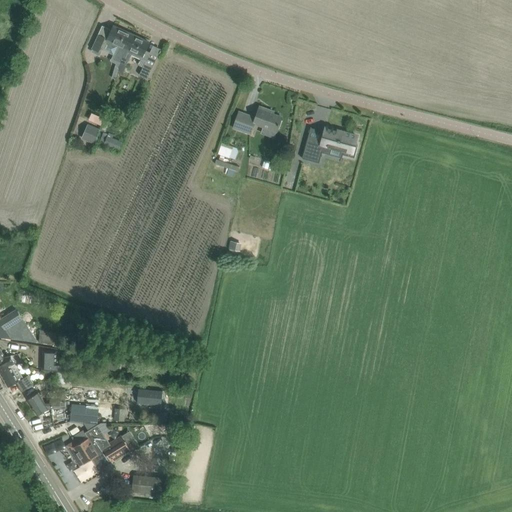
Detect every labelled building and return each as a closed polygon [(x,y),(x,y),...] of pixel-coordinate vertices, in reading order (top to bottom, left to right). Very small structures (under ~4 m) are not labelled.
[(98,35),(91,49),(98,52),(105,38),(109,40),(121,46),(114,59),(119,62),(116,69),(118,70),(120,62),(133,35),(114,26),(112,30),(102,26),(98,35)] [(118,70),(117,73),(122,75),(131,54),(141,59),(145,61),(143,66),(139,75),(147,79),(154,65),(146,61),(150,52),(145,50),(149,42),(133,35),(120,62),(118,70)] [(276,131),(278,127),(281,117),(269,113),(270,110),(260,107),(256,118),(239,112),(233,128),(250,134),(254,124),(276,131)] [(92,112),(88,119),(101,124),(104,117),(92,112)] [(88,125),(81,140),(95,146),(100,130),(88,125)] [(355,144),(357,137),(326,128),(322,141),(308,138),(302,159),(319,163),(322,153),(324,154),(327,146),(344,151),(343,155),(354,158),(358,145),(355,144)] [(107,137),(104,145),(119,151),(119,150),(123,143),(107,137)] [(236,159),(239,147),(221,143),(218,154),(236,159)] [(236,175),(238,164),(215,159),(213,170),(236,175)] [(241,243),(230,241),(229,249),(240,251),(241,243)] [(0,335),(1,337),(36,341),(16,309),(0,319),(0,335)] [(57,344),(59,333),(41,330),(39,342),(57,344)] [(57,364),(57,352),(43,352),(42,372),(50,374),(64,374),(65,365),(57,364)] [(11,366),(15,363),(14,361),(10,355),(5,357),(5,356),(0,358),(0,370),(10,365),(11,366)] [(15,374),(11,366),(10,365),(0,370),(0,373),(4,380),(9,387),(15,384),(10,376),(15,374)] [(33,384),(28,376),(17,382),(22,391),(33,384)] [(140,402),(160,403),(160,392),(141,390),(140,402)] [(49,409),(60,409),(60,402),(44,402),(39,392),(28,399),(38,416),(49,409)] [(72,406),(71,419),(96,421),(97,408),(72,406)] [(80,458),(108,441),(98,426),(89,432),(91,436),(88,438),(86,434),(74,441),(77,445),(73,447),(80,458)] [(131,450),(122,436),(109,444),(108,441),(80,458),(84,464),(92,458),(99,469),(111,461),(112,462),(131,450)] [(133,474),(132,493),(163,496),(164,477),(133,474)] [(127,488),(124,488),(114,487),(113,495),(126,496),(127,488)]
